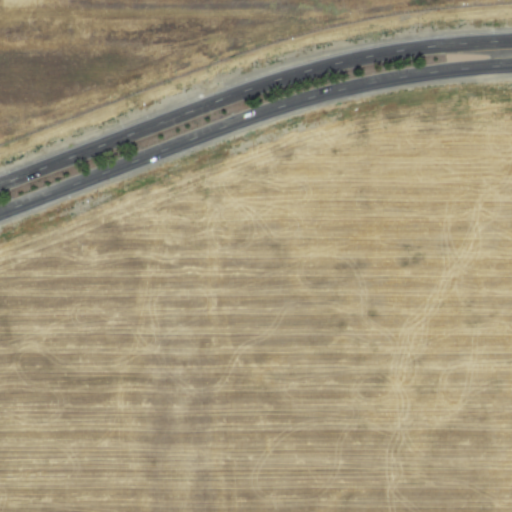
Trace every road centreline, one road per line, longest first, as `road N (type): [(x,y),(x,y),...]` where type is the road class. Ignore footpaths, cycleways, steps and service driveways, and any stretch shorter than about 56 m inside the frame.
road 1 (secondary): [(0,211),(314,95),(511,65)]
road 2 (secondary): [(511,39),(385,52),(307,70),(0,183)]
